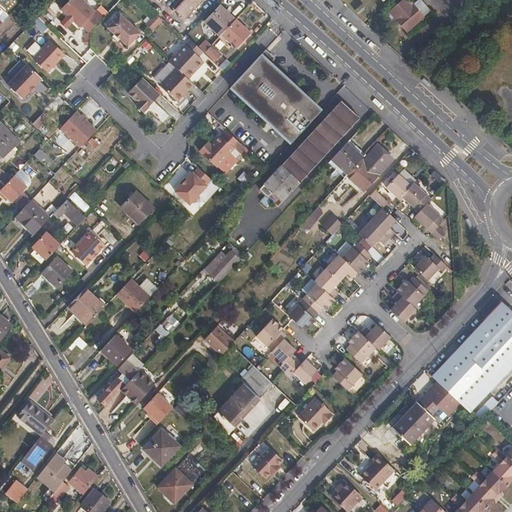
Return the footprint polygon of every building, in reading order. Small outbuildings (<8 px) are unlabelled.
[(0,0),(0,15),(14,0),(0,0)] [(89,33),(104,17),(96,10),(95,11),(82,0),(70,0),(61,9),(68,16),(66,18),(72,23),(73,21),(80,27),(82,26),(89,33)] [(82,0),(95,11),(96,10),(100,6),(93,0),(82,0)] [(186,0),(176,11),(184,19),(202,0),(186,0)] [(409,0),(402,0),(389,12),(407,32),(424,17),(431,11),(421,0),(418,0),(413,4),(409,0)] [(222,34),(235,19),(221,6),(205,22),(220,36),(222,34)] [(120,15),(108,28),(128,47),(141,33),(120,15)] [(149,24),(154,30),(163,21),(157,16),(149,24)] [(72,23),(66,18),(61,23),(66,28),(72,23)] [(250,33),(235,19),(222,34),(236,47),(250,33)] [(199,48),(187,36),(182,41),(185,44),(169,62),(176,68),(188,80),(205,62),(195,53),(199,49),(199,48)] [(199,49),(204,53),(211,45),(206,40),(199,48),(199,49)] [(50,41),(33,59),(47,72),(65,55),(50,41)] [(211,45),(205,52),(209,57),(216,50),(211,45)] [(221,55),(216,50),(209,57),(215,62),(221,55)] [(291,144),(322,111),(261,55),(231,88),(291,144)] [(23,100),(43,80),(26,65),(7,85),(23,100)] [(194,85),(188,80),(176,68),(159,85),(178,103),(194,85)] [(161,95),(142,78),(127,94),(136,102),(134,105),(143,113),(161,95)] [(341,101),(264,185),(272,193),(282,203),(360,118),(341,101)] [(77,111),(76,112),(65,123),(60,129),(80,148),(97,130),(77,111)] [(0,122),(0,154),(4,158),(20,142),(1,122),(0,122)] [(235,148),(240,143),(226,131),(221,136),(221,135),(211,145),(208,141),(199,151),(203,154),(202,154),(217,168),(235,148)] [(331,160),(348,175),(364,157),(347,142),(331,160)] [(348,175),(347,175),(364,191),(390,162),(383,155),(386,152),(378,144),(365,159),(364,157),(348,175)] [(383,155),(390,162),(393,159),(386,152),(383,155)] [(0,190),(12,179),(0,169),(0,168),(0,190)] [(207,185),(211,180),(199,168),(194,173),(193,172),(175,192),(189,206),(208,185),(207,185)] [(386,188),(398,199),(401,196),(411,186),(398,174),(386,188)] [(15,175),(12,179),(0,190),(0,193),(4,198),(6,196),(9,198),(13,202),(28,187),(15,175)] [(431,199),(413,183),(411,186),(401,196),(418,213),(427,203),(431,199)] [(272,193),(264,185),(260,190),(268,197),(272,193)] [(388,203),(374,190),(369,196),(382,208),(383,209),(388,203)] [(136,191),(120,208),(139,225),(154,208),(136,191)] [(31,200),(15,217),(34,235),(50,217),(31,200)] [(64,215),(77,227),(86,218),(67,200),(54,215),(59,220),(64,215)] [(414,217),(431,234),(438,227),(444,220),(427,203),(418,213),(414,217)] [(382,208),(370,221),(389,239),(395,233),(390,228),(397,221),(391,216),(383,209),(382,208)] [(332,215),(322,226),(332,235),(342,224),(332,215)] [(370,221),(358,234),(372,247),(379,240),(384,244),(389,239),(370,221)] [(96,226),(77,247),(92,260),(110,240),(96,226)] [(431,234),(439,241),(445,233),(438,227),(431,234)] [(42,265),(60,245),(46,232),(32,247),(34,249),(30,253),(42,265)] [(342,258),(358,273),(359,274),(370,263),(367,261),(372,255),(357,242),(342,258)] [(146,248),(139,256),(145,262),(153,254),(146,248)] [(161,249),(150,260),(153,262),(163,251),(161,249)] [(194,310),(214,288),(240,259),(230,250),(225,256),(224,254),(213,266),(215,268),(209,274),(213,278),(211,280),(207,277),(192,293),(196,296),(189,305),(194,310)] [(443,272),(448,267),(434,254),(430,259),(426,256),(414,268),(428,281),(439,268),(443,272)] [(339,255),(326,268),(341,281),(348,274),(352,279),(358,273),(342,258),(339,255)] [(57,257),(42,274),(57,288),(73,271),(57,257)] [(307,263),(302,269),(306,274),(312,267),(307,263)] [(314,281),(317,284),(333,299),(339,293),(334,288),(341,281),(326,268),(314,281)] [(397,292),(414,307),(429,291),(414,277),(409,282),(406,279),(396,291),(397,292)] [(116,295),(136,313),(158,288),(147,279),(140,287),(131,279),(116,295)] [(293,279),(288,285),(291,288),(296,283),(293,279)] [(317,284),(303,300),(318,314),(323,309),(325,311),(335,300),(333,299),(317,284)] [(72,317),(84,329),(106,306),(86,287),(68,306),(75,313),(72,317)] [(390,310),(404,323),(417,310),(414,307),(397,292),(392,298),(397,302),(390,310)] [(299,304),(288,316),(292,320),(306,332),(316,321),(314,319),(318,314),(303,300),(299,304)] [(511,311),(503,302),(431,376),(437,382),(446,390),(511,320),(511,311)] [(0,342),(13,326),(5,320),(6,319),(0,315),(0,342)] [(161,326),(171,335),(181,324),(171,315),(161,326)] [(272,352),(284,339),(286,336),(281,332),(283,329),(272,318),(256,336),(272,352)] [(511,320),(446,390),(469,411),(511,366),(511,320)] [(376,348),(378,351),(391,337),(377,324),(370,331),(366,327),(359,333),(376,348)] [(155,330),(166,340),(171,335),(161,326),(160,325),(155,330)] [(217,326),(205,339),(216,349),(227,336),(217,326)] [(362,364),(376,348),(359,333),(358,332),(348,343),(350,345),(346,350),(362,364)] [(101,350),(117,365),(132,350),(115,335),(101,350)] [(280,368),(285,372),(297,358),(293,354),(296,350),(284,339),(272,352),(271,352),(283,364),(280,368)] [(1,351),(0,351),(0,370),(10,358),(1,351)] [(297,358),(285,372),(290,377),(293,373),(305,384),(317,372),(318,371),(306,359),(302,363),(297,358)] [(337,371),(332,376),(348,391),(362,375),(345,359),(334,370),(337,371)] [(123,383),(125,385),(138,371),(127,360),(118,370),(123,374),(98,400),(103,405),(123,383)] [(511,368),(511,366),(469,411),(470,412),(488,393),(511,368)] [(262,396),(273,385),(256,369),(253,367),(250,371),(240,381),(244,384),(219,411),(242,434),(270,404),(262,396)] [(120,390),(137,405),(156,384),(139,370),(138,371),(125,385),(120,390)] [(372,372),(368,376),(373,382),(378,377),(372,372)] [(446,390),(437,382),(417,403),(431,416),(439,408),(448,416),(460,403),(446,390)] [(159,423),(173,407),(158,393),(143,409),(159,423)] [(492,397),(488,393),(470,412),(474,416),(492,397)] [(313,431),(322,422),(325,419),(329,422),(335,415),(331,412),(332,411),(317,397),(298,417),(313,431)] [(474,416),(480,422),(498,403),(492,397),(474,416)] [(45,431),(54,420),(30,401),(17,417),(41,435),(44,432),(45,431)] [(417,403),(393,428),(410,444),(434,419),(431,416),(417,403)] [(143,449),(150,456),(151,456),(162,466),(180,446),(162,430),(143,449)] [(41,435),(24,458),(36,467),(37,467),(57,441),(44,432),(41,435)] [(214,434),(210,438),(219,447),(223,443),(214,434)] [(278,465),(282,460),(269,448),(252,466),(265,479),(270,474),(271,475),(279,467),(278,465)] [(501,462),(505,458),(496,449),(492,454),(501,462)] [(511,511),(511,450),(505,458),(501,462),(485,480),(480,485),(465,502),(460,507),(455,511),(511,511)] [(37,478),(55,492),(64,480),(72,470),(64,464),(67,461),(57,453),(37,478)] [(395,471),(377,454),(371,461),(373,462),(360,476),(375,490),(395,471)] [(189,455),(158,488),(175,504),(206,470),(189,455)] [(36,467),(24,458),(21,462),(33,472),(36,467)] [(69,483),(84,494),(98,476),(88,469),(86,472),(81,468),(69,483)] [(480,485),(485,480),(477,472),(472,477),(480,485)] [(340,487),(337,491),(331,497),(347,511),(348,511),(362,497),(344,480),(338,486),(340,487)] [(15,503),(27,490),(18,481),(6,495),(15,503)] [(63,482),(53,495),(60,500),(70,487),(63,482)] [(96,491),(82,507),(88,511),(100,511),(109,501),(96,491)] [(400,494),(393,502),(398,505),(404,497),(400,494)] [(460,507),(465,502),(456,495),(452,500),(460,507)] [(362,497),(348,511),(359,511),(369,503),(362,497)] [(445,511),(430,498),(417,511),(445,511)]
